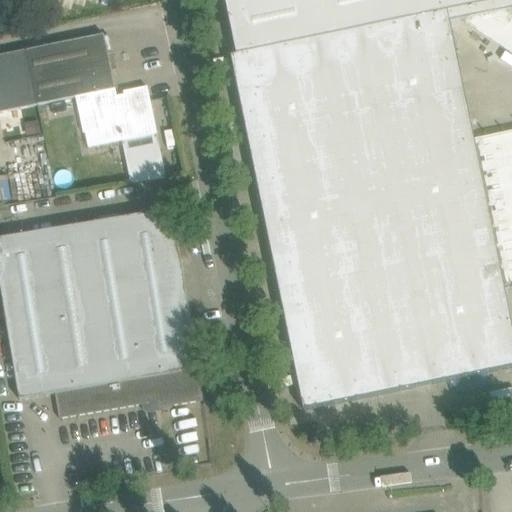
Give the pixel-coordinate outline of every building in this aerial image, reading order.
[(511,0),(224,0),(236,56),(231,57),(303,412),(511,368),(511,250),(497,253),(450,24),(460,22),(511,11),(511,0)] [(91,95),(91,96),(115,91),(104,36),(26,52),(0,56),(0,114),(37,106),(91,95)] [(115,91),(91,96),(93,107),(79,110),(84,135),(85,134),(88,149),(157,135),(147,88),(123,93),(124,96),(117,98),(115,91)] [(156,151),(125,158),(130,186),(162,179),(156,151)] [(180,351),(195,349),(172,211),(0,239),(0,284),(19,401),(55,395),(59,420),(158,403),(159,409),(203,402),(198,367),(184,369),(180,351)] [(198,367),(195,349),(180,351),(184,369),(198,367)]
